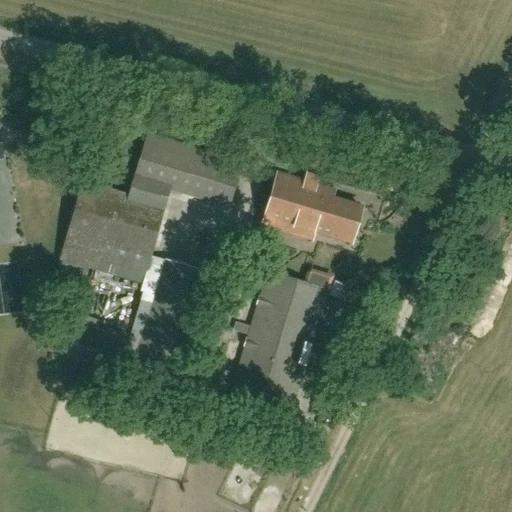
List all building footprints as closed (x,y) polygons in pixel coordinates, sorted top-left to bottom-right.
[(228,209),(241,165),(147,136),(133,180),(128,197),(121,195),(97,273),(144,286),(149,269),(151,262),(165,208),(169,191),(228,209)] [(311,241),(313,234),(312,233),(316,219),(307,216),(309,210),(296,207),(303,184),(279,176),(264,227),(311,241)] [(333,192),(316,187),(318,180),(307,177),(305,184),(303,184),(296,207),(309,210),(307,216),(316,219),(312,233),(313,234),(349,244),(360,209),(331,200),(333,192)] [(83,183),(59,262),(60,262),(88,270),(97,273),(121,195),(83,183)] [(164,263),(163,266),(133,363),(190,380),(220,280),(164,263)] [(331,290),(335,278),(314,272),(310,284),(331,290)] [(326,292),(267,274),(232,391),(290,408),(326,292)] [(78,321),(66,360),(117,375),(128,336),(90,325),(78,321)]
